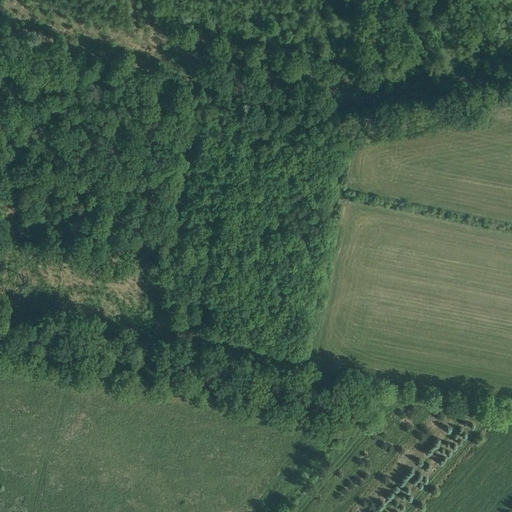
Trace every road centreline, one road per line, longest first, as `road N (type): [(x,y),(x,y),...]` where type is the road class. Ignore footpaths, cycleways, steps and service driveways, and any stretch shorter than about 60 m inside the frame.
road 1 (track): [(511,68),(342,98),(134,38)]
road 2 (track): [(193,85),(153,277),(0,236)]
road 3 (track): [(511,91),(336,125),(193,85)]
road 4 (track): [(0,31),(193,85)]
road 5 (track): [(134,38),(0,4)]
